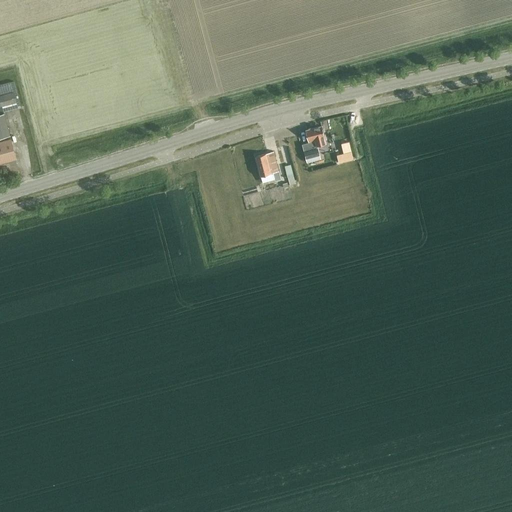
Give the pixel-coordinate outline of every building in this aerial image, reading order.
[(3,112),(1,105),(15,101),(12,91),(0,94),(0,161),(16,157),(9,134),(3,112)] [(321,125),(306,129),(309,141),(302,143),(307,162),(321,158),(317,144),(326,142),(321,125)] [(282,158),(288,157),(286,141),(280,142),(282,158)] [(281,178),(274,151),(256,155),(262,182),(274,179),(275,180),(281,178)] [(291,164),(285,166),(288,177),(293,175),(291,164)]
